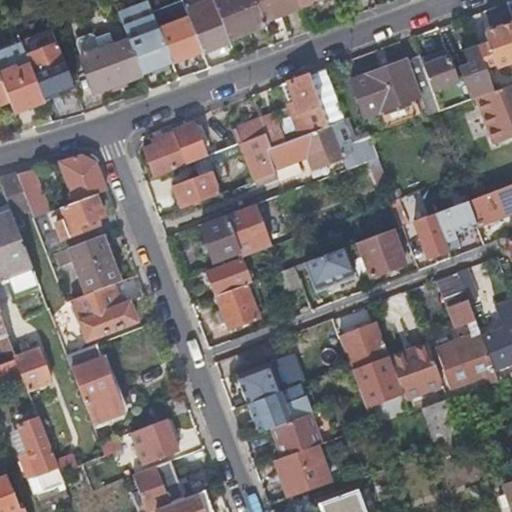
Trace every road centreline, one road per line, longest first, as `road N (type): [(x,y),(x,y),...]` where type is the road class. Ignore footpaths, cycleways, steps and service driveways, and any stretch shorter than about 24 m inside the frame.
road 1 (residential): [(444,0),(107,128)]
road 2 (residential): [(198,360),(494,245)]
road 3 (residential): [(107,128),(198,360)]
road 4 (residential): [(198,360),(254,511)]
